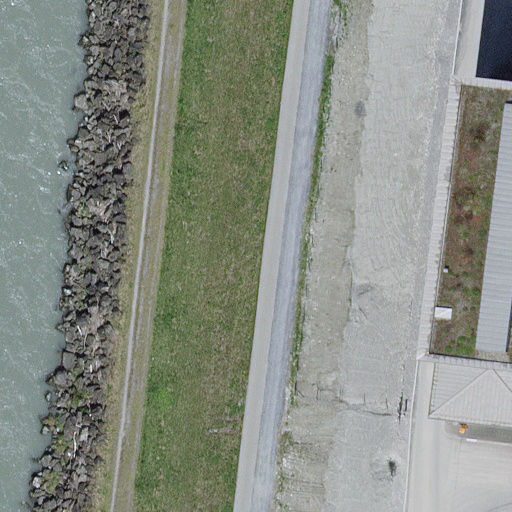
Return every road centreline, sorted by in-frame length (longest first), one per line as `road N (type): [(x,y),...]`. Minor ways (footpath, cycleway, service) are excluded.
road 1 (track): [(263,511),(326,0)]
road 2 (track): [(185,0),(128,511)]
